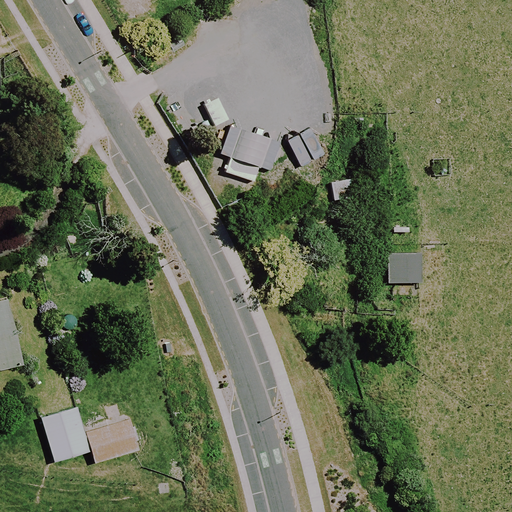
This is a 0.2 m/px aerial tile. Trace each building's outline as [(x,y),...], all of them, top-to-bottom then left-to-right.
[(197,36),(222,21),(209,0),(184,16),(197,36)] [(288,51),(284,5),(233,9),(237,60),(249,59),(254,114),(295,111),(290,50),(288,51)] [(356,199),(354,180),(328,183),(331,203),(356,199)] [(383,250),(383,286),(417,286),(418,251),(383,250)] [(0,370),(18,366),(2,304),(0,304),(0,370)] [(81,428),(75,406),(38,416),(52,464),(89,454),(81,428)] [(89,454),(92,467),(143,453),(131,414),(81,428),(89,454)]
